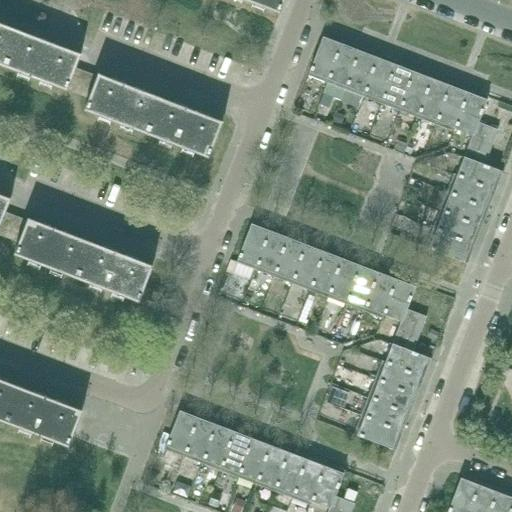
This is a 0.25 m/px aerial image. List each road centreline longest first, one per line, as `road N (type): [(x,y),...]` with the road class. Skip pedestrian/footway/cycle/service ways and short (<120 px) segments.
road 1 (residential): [(205,254),(9,178)]
road 2 (residential): [(434,438),(507,251)]
road 3 (residential): [(263,107),(107,45)]
road 4 (residential): [(149,406),(205,254)]
road 5 (residential): [(149,406),(0,348)]
road 6 (residential): [(205,254),(263,107)]
